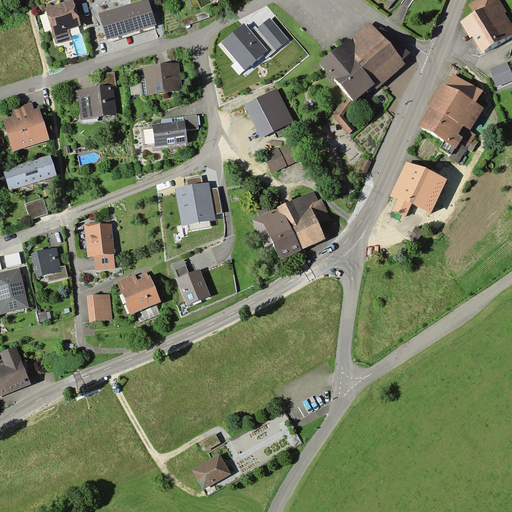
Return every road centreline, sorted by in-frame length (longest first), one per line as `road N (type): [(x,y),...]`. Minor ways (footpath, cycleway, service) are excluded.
road 1 (residential): [(197,37),(213,126),(206,153),(67,213)]
road 2 (secondary): [(340,249),(140,356)]
road 3 (secondary): [(435,57),(381,185),(340,249)]
road 4 (residential): [(0,92),(197,37)]
road 5 (unclassified): [(341,385),(511,280)]
road 6 (residential): [(140,356),(87,349),(76,338),(67,213)]
road 7 (secondary): [(140,356),(0,420)]
road 8 (track): [(107,369),(151,448),(185,487)]
road 9 (tertiary): [(278,511),(331,421),(341,385)]
road 10 (tertiary): [(341,385),(353,284),(340,249)]
